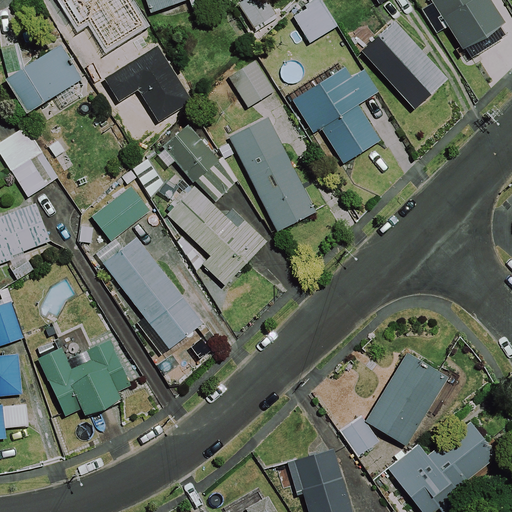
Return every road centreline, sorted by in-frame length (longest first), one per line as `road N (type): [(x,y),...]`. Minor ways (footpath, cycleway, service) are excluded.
road 1 (residential): [(51,511),(136,483),(206,436),(428,224)]
road 2 (residential): [(428,224),(511,330)]
